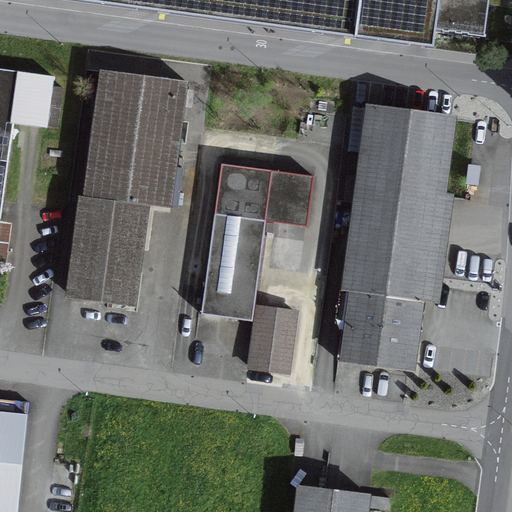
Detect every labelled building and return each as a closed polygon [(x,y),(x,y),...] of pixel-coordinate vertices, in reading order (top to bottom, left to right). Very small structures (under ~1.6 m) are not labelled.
[(145,0),(486,47),(492,0),(145,0)] [(51,134),(59,77),(0,69),(0,243),(15,130),(51,134)] [(149,205),(177,208),(191,86),(103,76),(89,200),(74,198),(62,301),(137,310),(149,205)] [(459,123),(369,110),(341,295),(346,295),(336,366),(418,378),(428,309),(443,311),(459,201),(448,199),(459,123)] [(255,327),(274,173),(222,167),(203,321),(255,327)] [(290,381),(299,317),(259,312),(250,375),(290,381)] [(17,511),(26,417),(0,414),(0,511),(17,511)] [(296,511),(371,511),(373,500),(300,490),(296,511)]
